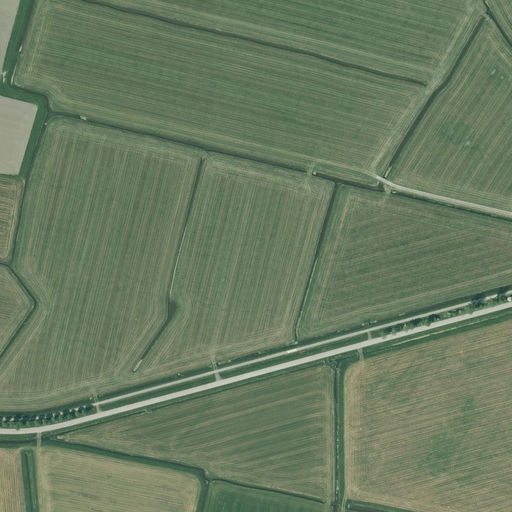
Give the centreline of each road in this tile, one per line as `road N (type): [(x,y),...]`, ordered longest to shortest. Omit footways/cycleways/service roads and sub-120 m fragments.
road 1 (tertiary): [(0,431),(54,427),(511,304)]
road 2 (track): [(511,214),(377,178)]
